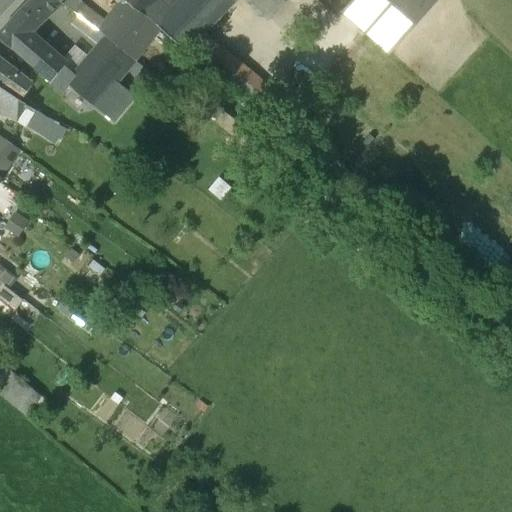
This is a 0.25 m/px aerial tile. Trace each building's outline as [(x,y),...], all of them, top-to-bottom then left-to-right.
[(64,66),(26,34),(57,0),(56,0),(30,0),(21,8),(0,31),(0,40),(40,75),(49,83),(48,84),(60,94),(67,85),(74,78),(63,68),(64,66)] [(56,0),(57,0),(90,26),(94,29),(99,32),(106,23),(75,0),(56,0)] [(122,0),(124,1),(106,23),(99,32),(106,39),(133,60),(158,28),(155,26),(143,16),(157,0),(122,0)] [(157,0),(143,16),(155,26),(179,0),(157,0)] [(179,0),(155,26),(158,28),(187,51),(203,34),(236,0),(179,0)] [(287,0),(246,0),(269,20),(287,0)] [(354,0),(340,12),(389,56),(438,0),(354,0)] [(319,33),(319,30),(319,27),(317,25),(315,24),(312,23),(310,24),(308,25),(306,28),(306,30),(306,33),(308,35),(310,36),(313,37),(315,36),(317,35),(319,33)] [(133,60),(106,39),(99,32),(94,29),(88,36),(100,46),(74,78),(67,85),(111,123),(132,97),(114,82),(133,60)] [(253,75),(203,34),(187,51),(262,113),(277,97),(253,75)] [(306,45),(307,42),(306,40),(305,38),(303,36),(300,36),(298,36),(295,38),(294,40),(293,42),(294,45),(295,47),(298,49),(300,49),(303,49),(305,47),(306,45)] [(23,80),(0,61),(0,84),(22,99),(40,75),(31,68),(23,80)] [(0,89),(0,112),(9,117),(16,121),(25,106),(0,89)] [(45,119),(25,106),(16,121),(50,141),(58,125),(45,119)] [(223,112),(214,123),(238,141),(238,140),(247,131),(223,112)] [(260,141),(247,131),(238,140),(252,151),(260,141)] [(21,156),(0,140),(0,183),(2,184),(21,156)] [(58,182),(35,165),(22,181),(46,197),(58,182)] [(409,206),(434,178),(421,165),(395,193),(409,206)] [(1,225),(15,235),(26,220),(12,210),(1,225)] [(28,292),(2,273),(0,275),(0,284),(4,288),(21,301),(28,292)] [(21,301),(4,288),(0,293),(0,297),(15,309),(21,301)] [(41,398),(3,366),(2,367),(0,369),(0,396),(25,417),(41,398)]
